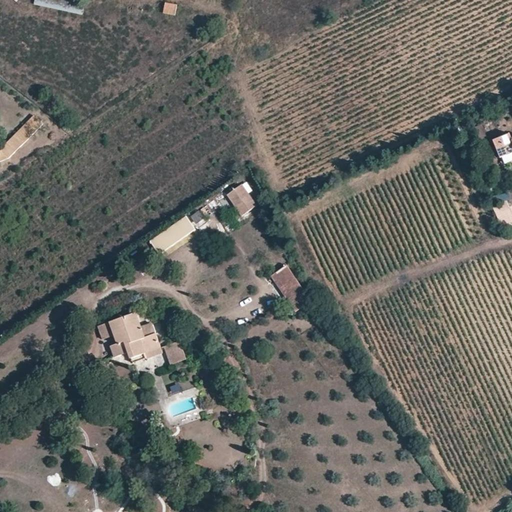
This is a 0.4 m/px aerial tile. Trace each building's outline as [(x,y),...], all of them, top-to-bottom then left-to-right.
[(49,0),(48,7),(82,14),(84,5),(60,0),(49,0)] [(175,15),(177,5),(165,3),(163,13),(175,15)] [(13,136),(22,145),(44,124),(35,115),(13,136)] [(511,152),(511,140),(511,141),(511,143),(503,148),(506,155),(511,152)] [(240,215),(258,207),(248,184),(219,197),(225,211),(236,206),(240,215)] [(208,204),(214,212),(220,207),(213,199),(208,204)] [(493,208),(500,222),(510,217),(507,212),(511,210),(507,202),(493,208)] [(191,215),(195,223),(209,217),(205,209),(191,215)] [(150,240),(161,257),(197,232),(186,216),(150,240)] [(270,275),(295,312),(311,302),(287,264),(270,275)] [(160,348),(151,325),(139,329),(134,314),(110,323),(115,336),(118,344),(111,346),(115,357),(129,352),(132,359),(160,348)] [(103,340),(115,336),(110,323),(98,327),(103,340)] [(180,343),(164,348),(170,365),(186,360),(180,343)]
